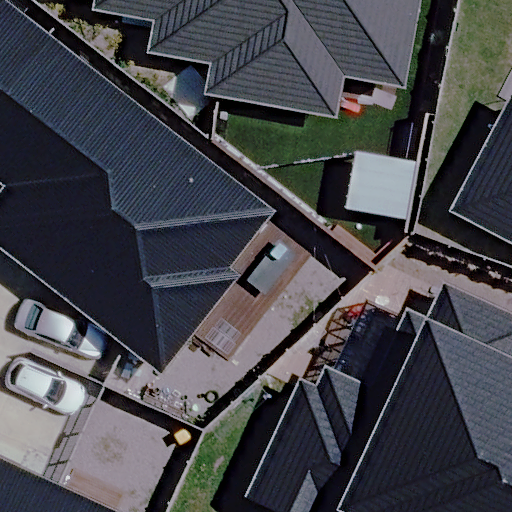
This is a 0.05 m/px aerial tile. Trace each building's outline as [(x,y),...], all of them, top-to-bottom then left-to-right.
[(200,97),(216,100),(217,100),(235,0),(91,0),(93,0),(91,14),(150,25),(144,57),(205,68),(200,97)] [(235,0),(217,100),(328,121),(337,76),(395,87),(412,0),(235,0)] [(0,92),(43,38),(0,4),(0,92)] [(269,214),(43,38),(0,92),(0,186),(3,188),(0,191),(0,251),(158,375),(233,280),(223,272),(269,214)] [(511,102),(453,213),(511,243),(511,102)] [(305,366),(243,501),(267,511),(511,511),(511,375),(510,374),(511,369),(511,324),(440,292),(423,328),(403,318),(368,395),(305,366)] [(0,511),(99,511),(0,467),(0,511)]
